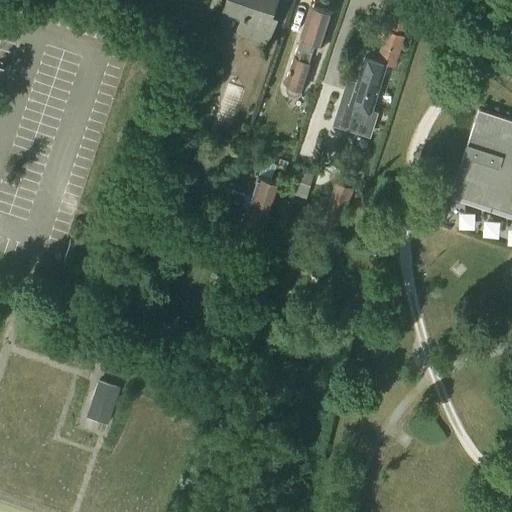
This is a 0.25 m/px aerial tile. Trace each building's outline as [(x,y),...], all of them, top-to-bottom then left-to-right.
[(224,0),(222,8),(244,16),(238,33),(266,43),(276,13),(272,12),(275,0),(224,0)] [(298,36),(283,83),(285,84),(284,88),(285,92),(287,95),(292,97),(296,96),(299,93),(301,89),(303,90),(316,50),(320,51),(332,13),(315,8),(305,38),(298,36)] [(378,53),(376,60),(385,63),(392,65),(408,15),(393,10),(387,29),(386,29),(378,53)] [(346,78),(333,118),(359,126),(361,120),(372,124),(376,110),(371,108),(385,63),(376,60),(378,53),(366,49),(356,81),(354,81),(346,78)] [(511,119),(478,108),(451,187),(511,206),(511,119)] [(292,166),(284,191),(305,198),(313,173),(292,166)] [(259,175),(244,221),(264,228),(279,181),(259,175)] [(183,177),(172,202),(188,209),(199,183),(183,177)] [(336,181),(322,226),(340,232),(354,187),(336,181)] [(472,208),(459,214),(465,225),(478,219),(472,208)] [(279,209),(271,234),(284,238),(292,212),(279,209)] [(93,383),(85,406),(103,412),(105,405),(112,407),(117,391),(93,383)]
